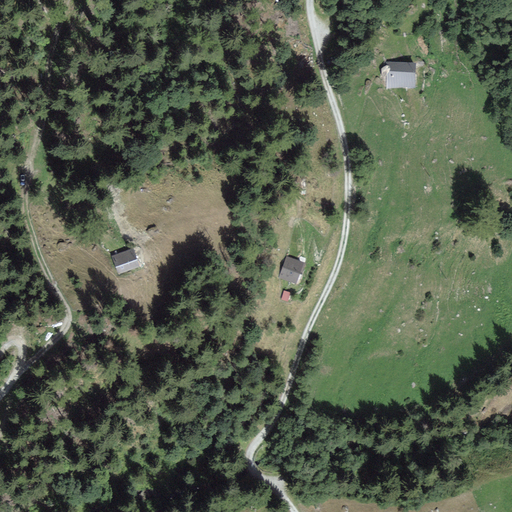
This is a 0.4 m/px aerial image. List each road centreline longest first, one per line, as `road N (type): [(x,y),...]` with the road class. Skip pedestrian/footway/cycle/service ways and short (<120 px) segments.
road 1 (track): [(295,511),(249,456),(283,399),(344,241),(345,146),(309,0)]
road 2 (track): [(0,394),(16,363),(67,320),(30,216),(27,169),(48,103),(50,39),(63,0)]
